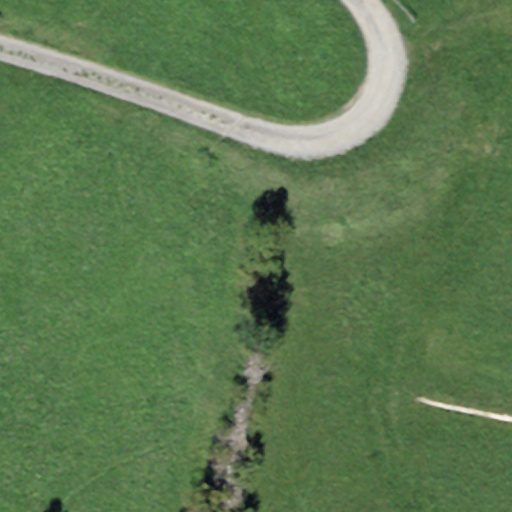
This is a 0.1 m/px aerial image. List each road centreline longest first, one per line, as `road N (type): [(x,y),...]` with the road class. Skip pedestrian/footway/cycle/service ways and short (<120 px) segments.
road 1 (track): [(403,511),(384,466),(384,351),(472,191),(493,107),(478,60),(442,43),(387,50)]
road 2 (track): [(363,0),(389,42),(387,88),(364,124),(328,143),(285,140),(0,50)]
